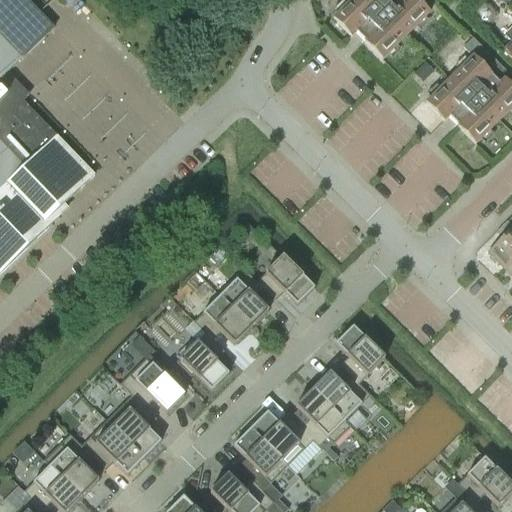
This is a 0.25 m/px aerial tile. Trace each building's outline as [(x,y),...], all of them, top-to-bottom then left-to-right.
[(8,75),(46,38),(54,30),(39,14),(25,0),(0,0),(0,193),(57,139),(22,103),(19,106),(9,95),(19,86),(8,75)] [(353,0),(333,21),(351,39),(355,35),(382,62),(430,14),(415,0),(408,0),(408,1),(407,0),(353,0)] [(487,4),(486,4),(483,3),(480,4),(479,4),(476,6),(475,7),(474,9),(473,10),(472,12),(471,14),(471,15),(471,17),(471,18),(472,19),(472,21),(473,22),(474,23),(476,25),(479,27),(480,28),(482,28),(483,28),(485,28),(487,27),(489,27),(490,26),(491,25),(492,25),(493,24),(494,22),(495,20),(496,17),(496,16),(496,14),(495,13),(495,12),(495,10),(494,9),(493,8),(491,6),(489,5),(487,4)] [(511,26),(503,35),(511,44),(503,53),(511,61),(511,26)] [(473,58),(426,105),(444,124),(448,119),(475,146),(511,109),(511,87),(505,81),(501,84),(498,81),(507,73),(473,39),(464,49),(473,58)] [(45,225),(94,178),(57,139),(0,193),(0,276),(49,229),(45,225)] [(511,232),(488,257),(502,271),(511,260),(511,232)] [(283,295),(296,308),(314,290),(282,259),(256,284),(262,292),(274,304),(283,295)] [(511,260),(502,271),(511,280),(511,260)] [(219,299),(250,330),(267,313),(254,300),(262,292),(256,284),(244,273),(219,299)] [(233,347),(250,330),(219,299),(193,324),(204,336),(212,342),(220,334),(233,347)] [(358,386),(384,361),(352,329),(334,346),(348,360),(339,369),(350,380),(358,386)] [(210,393),(228,376),(215,363),(224,354),(212,342),(204,336),(176,365),(190,379),(193,376),(210,393)] [(169,378),(149,357),(119,387),(131,398),(144,410),(152,402),(166,415),(183,398),(166,381),(169,378)] [(344,423),(369,398),(358,386),(350,380),(342,388),(329,375),(312,392),(320,400),(344,423)] [(332,446),(350,429),(344,423),(320,400),(312,392),(295,409),(308,422),(300,430),(312,443),(318,449),(326,440),(332,446)] [(143,461),(160,444),(147,430),(156,422),(144,410),(131,398),(106,423),(143,461)] [(300,430),(289,419),(280,428),(266,414),(249,432),(274,456),(287,468),(312,443),(300,430)] [(113,464),(126,478),(143,461),(106,423),(81,448),(93,462),(104,473),(113,464)] [(233,448),(246,461),(237,470),(249,482),(262,494),(287,468),(274,456),(249,432),(233,448)] [(79,501),(98,483),(85,470),(93,462),(81,448),(69,437),(43,463),(48,469),(79,501)] [(484,496),(497,509),(511,494),(511,488),(483,460),(457,486),(468,498),(476,504),(484,496)] [(50,504),(58,511),(68,511),(79,501),(48,469),(23,494),(29,500),(42,511),(50,504)] [(226,511),(265,511),(273,505),(262,494),(249,482),(241,490),(227,477),(210,494),(227,511),(226,511)] [(455,501),(443,511),(483,511),(476,504),(468,498),(460,506),(455,501)] [(195,511),(182,499),(168,511),(195,511)] [(42,511),(29,500),(16,511),(42,511)]
